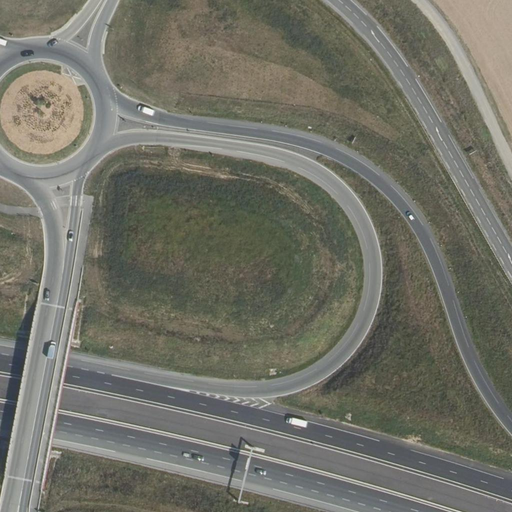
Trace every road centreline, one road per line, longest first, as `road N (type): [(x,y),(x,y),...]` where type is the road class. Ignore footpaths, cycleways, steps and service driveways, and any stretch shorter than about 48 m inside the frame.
road 1 (trunk): [(97,148),(130,137),(180,139),(259,149),(310,166),(355,204),(374,257),(373,287),(344,353),(289,386),(229,392),(95,368),(59,374)]
road 2 (trunk): [(511,430),(474,373),(426,243),(377,182),(331,151),(295,139),(147,115),(108,99)]
road 3 (trunk): [(511,491),(333,436),(59,374)]
road 4 (trunk): [(0,414),(174,450),(402,511)]
road 5 (tertiary): [(511,262),(393,58),(337,0)]
road 6 (secondary): [(60,274),(17,511)]
road 7 (track): [(420,0),(511,160)]
